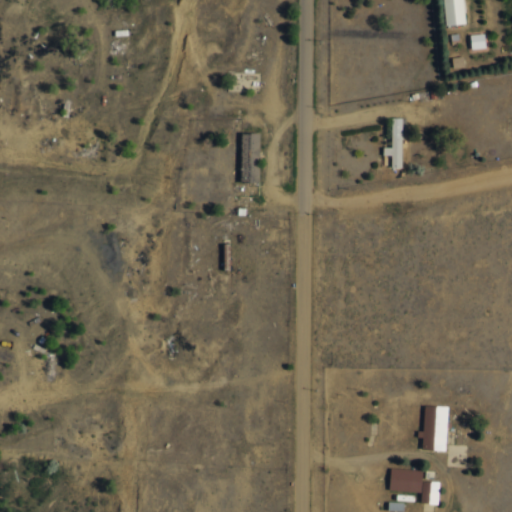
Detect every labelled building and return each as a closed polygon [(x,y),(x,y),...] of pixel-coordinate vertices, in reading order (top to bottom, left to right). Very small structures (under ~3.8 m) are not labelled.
[(442,0),(444,25),(464,24),(462,0),(442,0)] [(484,34),(470,34),(470,49),(485,49),(484,34)] [(401,118),(391,118),(391,147),(382,147),(382,156),(391,156),(390,168),(401,168),(401,118)] [(241,133),(239,182),(258,182),(260,133),(241,133)] [(422,437),(421,449),(445,450),(447,407),(422,405),(421,437),(422,437)] [(420,492),(420,502),(437,503),(438,482),(421,481),(421,469),(390,468),(388,490),(420,492)]
